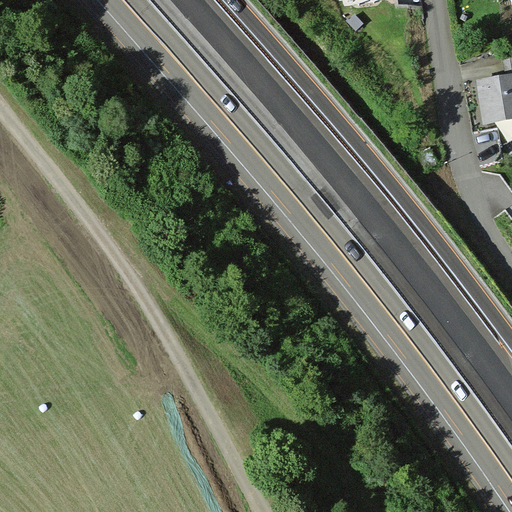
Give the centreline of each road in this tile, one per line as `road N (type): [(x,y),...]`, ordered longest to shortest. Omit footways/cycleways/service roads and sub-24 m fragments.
road 1 (motorway): [(122,0),(326,230),(511,485)]
road 2 (motorway): [(511,382),(317,134),(198,0)]
road 3 (track): [(0,109),(123,263),(264,511)]
road 4 (track): [(123,263),(168,286),(233,345),(335,448),(384,511)]
road 5 (residential): [(435,0),(466,180),(511,265)]
